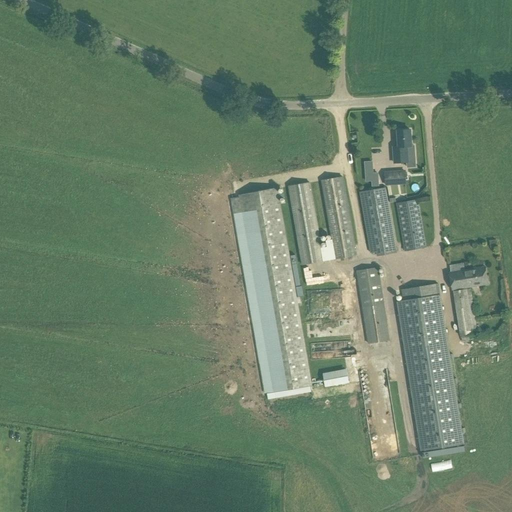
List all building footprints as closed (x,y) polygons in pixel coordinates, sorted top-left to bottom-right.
[(398,146),(394,146),(395,163),(407,162),(407,155),(414,154),(414,146),(411,146),(410,130),(397,131),(398,146)] [(405,171),(385,172),(386,185),(406,184),(405,171)] [(343,177),(322,181),(336,259),(357,256),(343,177)] [(310,183),(289,187),(303,265),(324,261),(310,183)] [(277,188),(240,195),(275,393),(312,386),(277,188)] [(385,188),(360,193),(371,253),(377,252),(378,256),(397,252),(385,188)] [(418,200),(397,204),(405,251),(426,247),(418,200)] [(485,266),(450,272),(453,290),(488,284),(485,266)] [(378,268),(357,271),(368,344),(389,340),(378,268)] [(404,301),(398,302),(423,451),(465,444),(439,284),(403,290),(404,301)] [(471,288),(453,291),(460,337),(463,336),(474,334),(478,334),(471,288)] [(346,313),(322,314),(322,328),(347,327),(346,313)] [(492,338),(493,328),(484,328),(483,338),(492,338)] [(327,330),(328,336),(310,336),(310,344),(347,343),(346,329),(327,330)] [(392,425),(368,428),(370,450),(394,448),(392,425)]
